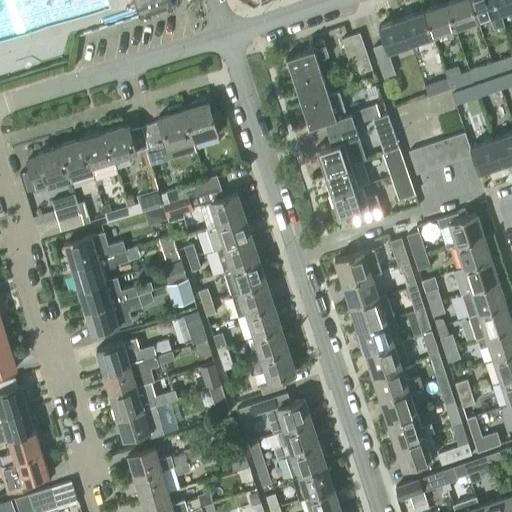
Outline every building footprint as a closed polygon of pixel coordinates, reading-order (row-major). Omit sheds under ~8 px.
[(133,0),(138,14),(171,3),(169,0),(133,0)] [(448,0),(446,1),(454,27),(477,19),(470,0),(448,0)] [(499,12),(495,0),(470,0),(477,19),(489,15),(494,28),(503,24),(499,12)] [(511,0),(495,0),(499,12),(511,7),(511,0)] [(423,9),(432,34),(454,27),(446,1),(423,9)] [(401,16),(410,42),(432,34),(423,9),(401,16)] [(410,42),(401,16),(378,24),(384,41),(372,45),(382,76),(394,71),(387,50),(410,42)] [(347,35),(341,37),(349,61),(355,59),(356,61),(368,57),(359,31),(347,35)] [(294,81),(322,72),(317,58),(329,54),(325,43),(286,56),(294,81)] [(511,54),(491,61),(495,72),(511,66),(511,54)] [(368,57),(356,61),(359,71),(371,67),(368,57)] [(469,69),(473,80),(494,73),(495,72),(491,61),(469,69)] [(446,76),(450,87),(473,80),(469,69),(446,76)] [(511,71),(497,77),(500,88),(511,83),(511,71)] [(301,104),(329,95),(322,72),(294,81),(301,104)] [(450,87),(446,76),(423,84),(427,95),(450,87)] [(474,85),(478,95),(500,88),(497,77),(474,85)] [(478,95),(474,85),(452,92),(455,103),(478,95)] [(329,95),(301,104),(309,126),(324,121),(328,133),(355,124),(350,111),(344,113),(337,92),(329,95)] [(204,97),(181,104),(182,107),(191,138),(217,130),(216,127),(225,124),(220,107),(210,110),(207,99),(204,99),(204,97)] [(191,138),(182,107),(157,114),(159,120),(139,126),(145,147),(146,151),(166,144),(167,146),(191,138)] [(127,123),(105,130),(113,157),(116,165),(115,166),(115,167),(130,163),(127,153),(145,147),(139,126),(129,129),(127,123)] [(363,159),(355,135),(358,134),(355,124),(328,133),(331,142),(316,147),(324,172),(351,163),(363,159)] [(511,158),(511,129),(492,136),(501,162),(511,158)] [(105,130),(82,137),(93,172),(115,166),(116,165),(113,157),(105,130)] [(472,153),(469,144),(464,130),(453,134),(461,157),(472,153)] [(442,137),(450,161),(461,157),(453,134),(442,137)] [(501,162),(492,136),(469,144),(472,153),(478,170),(501,162)] [(60,144),(71,182),(94,175),(93,172),(82,137),(60,144)] [(431,141),(438,165),(450,161),(442,137),(431,141)] [(420,145),(427,168),(438,165),(431,141),(420,145)] [(37,155),(26,159),(35,189),(46,186),(47,189),(71,182),(60,144),(36,151),(37,155)] [(427,168),(420,145),(408,149),(416,172),(427,168)] [(390,175),(407,169),(404,160),(387,166),(390,175)] [(331,194),(358,184),(351,163),(324,172),(331,194)] [(407,169),(390,175),(398,197),(414,192),(407,169)] [(197,193),(220,185),(217,173),(193,181),(197,193)] [(197,193),(193,181),(166,190),(169,201),(197,193)] [(365,195),(362,183),(358,184),(331,194),(338,217),(339,217),(339,215),(349,212),(352,223),(351,224),(352,224),(382,215),(375,192),(365,195)] [(220,185),(197,193),(208,227),(244,215),(236,190),(223,194),(220,185)] [(57,219),(80,212),(77,201),(54,209),(57,219)] [(127,204),(130,213),(142,210),(139,201),(127,204)] [(130,213),(127,204),(105,211),(108,220),(130,213)] [(446,246),(455,243),(483,234),(476,210),(466,213),(464,208),(436,217),(446,246)] [(80,212),(57,219),(60,229),(83,222),(80,212)] [(213,250),(217,248),(251,237),(244,215),(208,227),(206,227),(213,250)] [(414,257),(426,252),(418,229),(406,233),(414,257)] [(104,230),(64,242),(71,266),(98,257),(126,249),(123,239),(108,244),(104,230)] [(483,234),(455,243),(463,266),(491,256),(483,234)] [(397,263),(408,260),(400,236),(389,239),(397,263)] [(224,271),(258,259),(251,237),(217,248),(224,271)] [(187,258),(197,255),(192,243),(183,246),(187,258)] [(372,245),(334,257),(342,282),(380,269),(372,245)] [(98,257),(71,266),(78,288),(105,279),(102,269),(113,265),(113,263),(128,258),(126,249),(98,257)] [(426,252),(414,257),(418,268),(430,264),(426,252)] [(197,255),(187,258),(191,270),(200,267),(197,255)] [(499,280),(491,256),(463,266),(453,269),(461,293),(470,290),(499,280)] [(231,293),(266,282),(258,259),(224,271),(231,293)] [(403,280),(414,277),(408,260),(397,263),(403,280)] [(185,279),(179,262),(163,267),(169,285),(185,279)] [(349,305),(378,296),(371,272),(342,282),(349,305)] [(117,276),(105,279),(78,288),(84,310),(112,301),(111,300),(137,292),(135,285),(121,289),(117,276)] [(414,277),(403,280),(413,309),(424,306),(414,277)] [(499,280),(470,290),(478,312),(506,303),(499,280)] [(238,314),(246,312),(273,303),(266,282),(231,293),(238,314)] [(429,304),(442,299),(438,286),(425,290),(429,304)] [(202,302),(211,299),(207,288),(198,291),(202,302)] [(84,310),(83,310),(84,314),(85,314),(87,320),(84,320),(87,330),(90,329),(91,332),(119,324),(129,321),(132,320),(129,310),(141,306),(137,292),(111,300),(112,301),(84,310)] [(378,296),(349,305),(357,328),(393,316),(386,293),(378,296)] [(211,299),(202,302),(206,316),(216,312),(211,299)] [(442,299),(429,304),(433,314),(445,310),(442,299)] [(253,335),(280,326),(273,303),(246,312),(253,335)] [(468,316),(475,338),(477,337),(511,325),(511,320),(506,303),(478,312),(468,316)] [(420,333),(431,329),(424,306),(413,309),(420,333)] [(1,316),(0,316),(0,343),(9,341),(1,316)] [(365,351),(401,339),(393,316),(357,328),(357,329),(353,330),(357,343),(361,342),(365,351)] [(511,350),(511,325),(477,337),(480,347),(488,345),(493,358),(511,350)] [(257,348),(249,350),(252,360),(260,357),(260,358),(288,349),(280,326),(253,335),(257,348)] [(428,356),(439,352),(431,329),(420,333),(428,356)] [(444,348),(457,344),(453,331),(440,336),(444,348)] [(217,347),(227,344),(223,334),(213,337),(217,347)] [(372,374),(401,365),(408,362),(401,339),(365,351),(372,374)] [(97,352),(93,353),(96,364),(100,363),(102,369),(100,369),(101,372),(102,371),(156,355),(153,344),(127,351),(123,340),(95,348),(97,352)] [(9,341),(0,343),(0,371),(17,366),(9,341)] [(227,344),(217,347),(224,370),(234,366),(227,344)] [(457,344),(444,348),(448,360),(461,356),(457,344)] [(264,369),(255,372),(258,382),(262,393),(285,385),(282,375),(295,370),(288,349),(260,358),(264,369)] [(511,350),(493,358),(500,381),(511,376),(511,350)] [(436,379),(447,375),(439,352),(428,356),(436,379)] [(159,364),(156,355),(102,371),(109,394),(145,383),(149,382),(149,381),(154,380),(151,367),(159,364)] [(406,379),(401,365),(372,374),(380,397),(408,388),(420,384),(419,375),(406,379)] [(443,402),(454,398),(447,375),(436,379),(443,402)] [(0,416),(29,407),(25,396),(28,395),(25,386),(23,387),(22,383),(17,385),(14,376),(0,380),(0,416)] [(508,404),(511,402),(511,376),(500,381),(508,404)] [(459,394),(472,390),(468,377),(455,381),(459,394)] [(149,382),(145,383),(109,394),(116,416),(156,404),(178,397),(175,388),(153,395),(149,382)] [(231,415),(220,384),(208,388),(218,418),(231,415)] [(387,420),(416,411),(408,388),(380,397),(387,420)] [(472,390),(459,394),(463,405),(476,401),(472,390)] [(269,435),(311,421),(303,396),(290,401),(287,391),(263,398),(267,408),(265,409),(267,414),(262,415),(269,435)] [(454,398),(443,402),(451,425),(462,422),(454,398)] [(164,432),(156,404),(116,416),(123,438),(145,431),(149,430),(151,437),(164,432)] [(31,416),(29,407),(0,416),(0,428),(4,427),(8,438),(35,429),(34,426),(37,425),(34,415),(31,416)] [(395,444),(430,432),(434,431),(430,422),(421,425),(416,411),(387,420),(395,444)] [(285,455),(319,444),(311,421),(269,435),(274,449),(276,448),(279,457),(285,455)] [(35,429),(8,438),(12,452),(0,455),(0,463),(42,451),(35,429)] [(430,432),(395,444),(402,466),(431,457),(428,448),(435,446),(430,432)] [(472,440),(476,452),(499,444),(495,432),(472,440)] [(254,465),(264,462),(257,439),(247,442),(254,465)] [(443,463),(473,453),(469,441),(439,451),(443,463)] [(319,444),(285,455),(292,477),(326,466),(319,444)] [(155,445),(127,454),(135,477),(162,469),(173,465),(175,474),(190,469),(185,452),(171,456),(171,455),(159,458),(155,445)] [(245,457),(241,445),(229,449),(233,461),(245,457)] [(486,454),(490,466),(502,462),(497,450),(486,454)] [(49,473),(42,451),(0,463),(0,474),(7,472),(13,490),(34,482),(33,478),(49,473)] [(490,466),(486,454),(474,458),(478,471),(490,466)] [(264,462),(254,465),(258,477),(268,474),(264,462)] [(162,469),(135,477),(141,500),(169,491),(180,488),(175,474),(173,465),(162,469)] [(326,466),(292,477),(299,499),(306,497),(333,488),(326,466)] [(441,469),(445,482),(456,479),(451,466),(441,469)] [(445,482),(441,469),(428,474),(432,487),(445,482)] [(399,498),(401,497),(423,490),(418,477),(395,485),(399,498)] [(28,493),(34,511),(59,505),(52,485),(28,493)] [(311,511),(335,511),(341,510),(333,488),(306,497),(311,511)] [(172,502),(169,491),(141,500),(144,511),(176,511),(212,501),(209,491),(198,494),(198,497),(185,501),(185,498),(172,502)] [(511,511),(511,491),(500,495),(505,511),(511,511)] [(34,511),(28,493),(14,497),(19,511),(34,511)] [(269,509),(279,506),(275,493),(265,497),(269,509)] [(505,511),(500,495),(478,503),(480,511),(505,511)] [(0,501),(0,511),(19,511),(14,497),(0,501)] [(215,511),(212,501),(176,511),(215,511)] [(455,511),(454,511),(480,511),(478,503),(455,511)]
